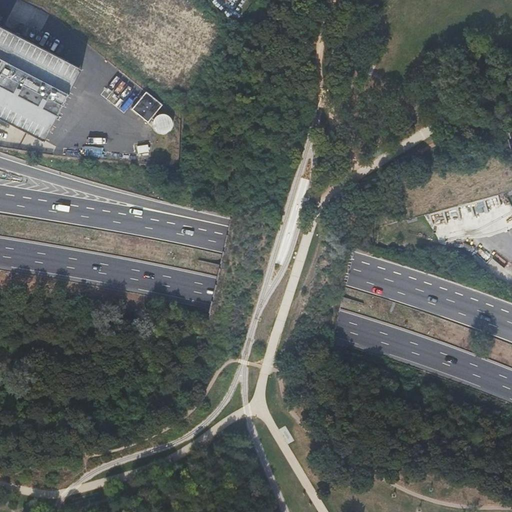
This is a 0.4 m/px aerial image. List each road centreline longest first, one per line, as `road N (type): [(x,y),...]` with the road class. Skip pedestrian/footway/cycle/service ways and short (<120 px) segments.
road 1 (motorway): [(0,252),(217,288),(511,384)]
road 2 (motorway): [(253,246),(246,229),(0,163)]
road 3 (motorway): [(511,325),(253,246)]
road 4 (motorway): [(253,246),(0,199)]
